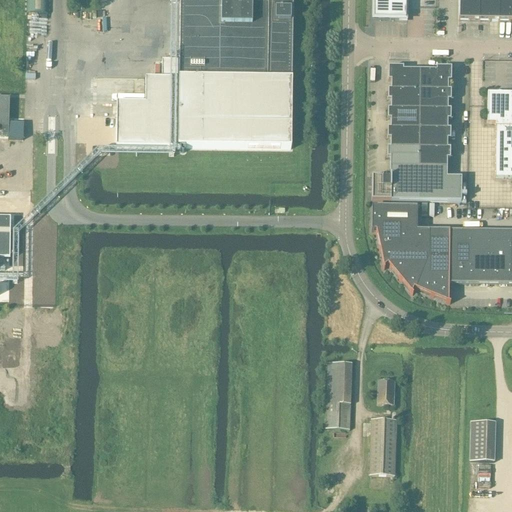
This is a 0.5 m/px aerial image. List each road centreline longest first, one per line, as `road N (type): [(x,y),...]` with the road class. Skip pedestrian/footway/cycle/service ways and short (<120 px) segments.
road 1 (tertiary): [(348,52),(345,224),(361,279),(386,307),(421,324),(511,331)]
road 2 (unclassified): [(511,51),(348,52)]
